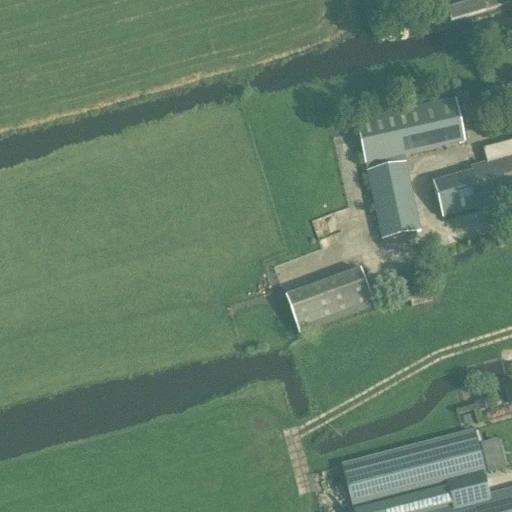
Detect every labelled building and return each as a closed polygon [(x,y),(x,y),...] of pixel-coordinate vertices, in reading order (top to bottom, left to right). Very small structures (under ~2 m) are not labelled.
[(511,0),(478,0),(464,5),(468,18),(485,13),(511,4),(511,0)] [(454,101),(355,123),(382,241),(401,237),(420,233),(403,157),(464,144),(454,101)] [(511,142),(483,151),(487,164),(470,169),(472,174),(432,185),(442,220),(511,199),(511,142)] [(298,339),(373,311),(359,272),(284,300),(298,339)] [(350,511),(511,511),(511,491),(487,498),(482,480),(484,479),(473,433),(356,464),(340,468),(339,468),(347,497),(350,511)]
